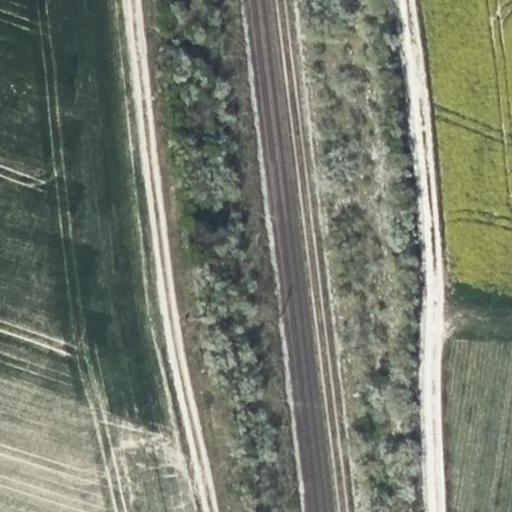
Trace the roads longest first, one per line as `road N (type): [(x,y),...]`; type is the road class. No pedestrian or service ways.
road 1 (track): [(209,511),(137,0)]
road 2 (track): [(280,0),(343,511)]
road 3 (track): [(439,511),(424,143),(406,0)]
